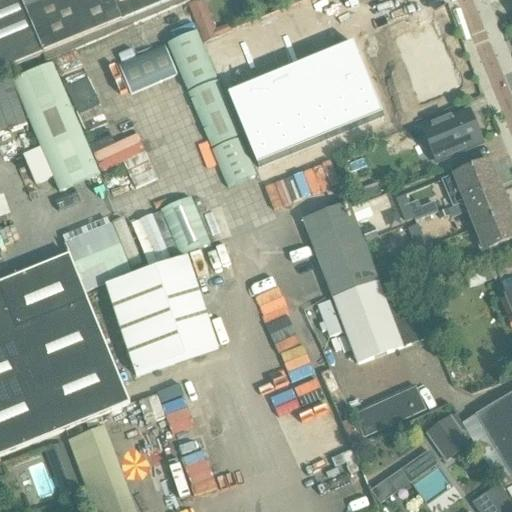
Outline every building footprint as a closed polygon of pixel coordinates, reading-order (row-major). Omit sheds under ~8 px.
[(0,0),(0,74),(43,56),(46,64),(198,0),(0,0)] [(203,0),(188,6),(205,46),(233,34),(229,25),(217,31),(204,0),(203,0)] [(429,24),(395,38),(408,70),(445,55),(441,44),(437,45),(429,24)] [(169,47),(188,93),(218,80),(199,35),(169,47)] [(355,46),(334,55),(363,126),(384,117),(355,46)] [(375,46),(366,50),(368,55),(376,51),(377,51),(375,46)] [(178,77),(166,48),(119,68),(132,97),(178,77)] [(368,55),(367,55),(379,85),(388,81),(376,51),(368,55)] [(334,55),(313,63),(342,134),(363,126),(334,55)] [(445,55),(408,70),(421,102),(455,88),(446,67),(450,66),(445,55)] [(313,63),(292,72),(322,143),(342,134),(313,63)] [(37,187),(56,179),(62,193),(102,175),(55,64),(14,82),(43,149),(24,157),(37,187)] [(292,72),(271,81),(301,152),(322,143),(292,72)] [(271,81),(250,89),(280,160),(301,152),(271,81)] [(379,85),(391,114),(400,110),(388,81),(379,85)] [(0,137),(28,128),(12,83),(0,86),(0,137)] [(188,95),(212,151),(242,138),(218,83),(188,95)] [(250,89),(230,98),(259,169),(280,160),(250,89)] [(470,113),(424,133),(437,163),(483,144),(470,113)] [(212,153),(228,190),(257,177),(242,141),(212,153)] [(511,218),(490,163),(444,182),(453,203),(455,208),(466,204),(486,253),(511,242),(511,218)] [(397,200),(405,224),(415,221),(407,197),(397,200)] [(192,200),(162,213),(181,259),(211,246),(192,200)] [(367,206),(354,211),(359,222),(371,217),(367,206)] [(351,207),(306,223),(357,366),(425,342),(410,301),(395,306),(390,291),(382,293),(351,207)] [(125,222),(113,226),(131,269),(142,265),(125,222)] [(66,245),(70,258),(0,285),(0,457),(130,406),(85,295),(132,276),(113,226),(66,245)] [(427,278),(437,274),(435,269),(431,259),(418,226),(410,230),(409,233),(427,278)] [(375,229),(363,233),(366,242),(378,238),(375,229)] [(191,258),(199,280),(209,277),(201,254),(191,258)] [(437,257),(431,259),(435,269),(437,274),(443,272),(437,257)] [(107,289),(137,377),(219,350),(190,261),(107,289)] [(487,284),(498,280),(494,269),(483,274),(487,284)] [(511,280),(502,285),(511,310),(511,280)] [(445,298),(431,291),(423,308),(437,315),(445,298)] [(365,441),(427,413),(417,390),(354,418),(365,441)] [(511,396),(478,417),(476,418),(490,441),(478,448),(504,492),(505,493),(508,492),(511,498),(511,396)] [(363,441),(354,421),(343,426),(352,446),(363,441)] [(448,461),(469,446),(451,421),(430,436),(448,461)] [(45,451),(63,500),(81,494),(63,445),(45,451)] [(381,507),(396,496),(389,486),(374,497),(381,507)] [(473,505),(477,511),(498,511),(487,495),(473,505)]
